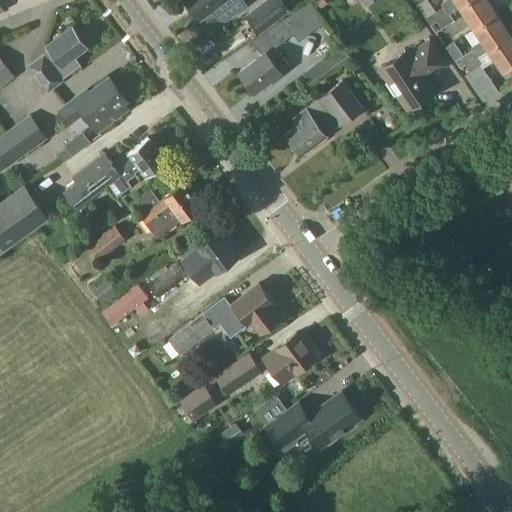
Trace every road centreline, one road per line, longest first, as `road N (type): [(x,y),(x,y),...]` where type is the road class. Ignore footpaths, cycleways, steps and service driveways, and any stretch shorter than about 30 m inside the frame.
road 1 (secondary): [(509,511),(304,244)]
road 2 (secondary): [(304,244),(118,0)]
road 3 (residential): [(304,244),(511,106)]
